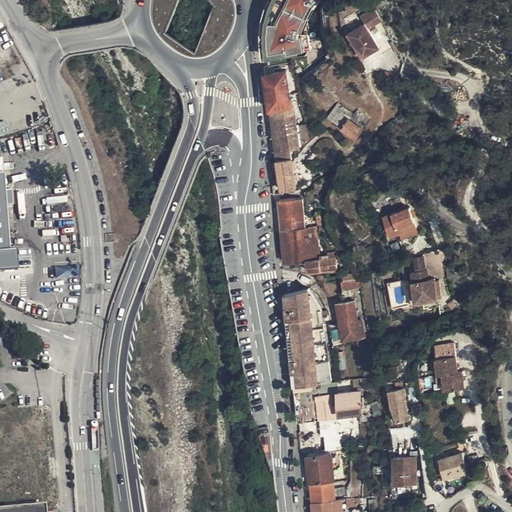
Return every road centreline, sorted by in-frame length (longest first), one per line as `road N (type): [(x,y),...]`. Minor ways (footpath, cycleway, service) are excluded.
road 1 (primary): [(178,60),(193,93),(192,124),(124,299),(111,371),(127,511)]
road 2 (primary): [(137,511),(121,405),(125,342),(199,141)]
road 3 (tertiary): [(249,177),(251,276),(287,511)]
road 4 (unclassified): [(42,50),(92,243),(95,295),(86,339)]
road 5 (unclassified): [(86,339),(78,403),(86,511)]
